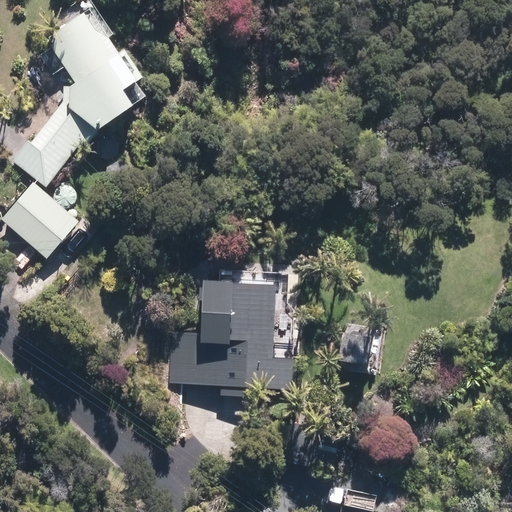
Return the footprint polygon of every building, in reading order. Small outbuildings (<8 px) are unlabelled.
[(94,126),(128,96),(118,82),(131,73),(81,8),(50,32),(79,71),(67,83),(66,103),(70,106),(40,147),(26,138),(11,158),(45,184),(91,123),(94,126)] [(78,218),(32,179),(0,215),(0,218),(45,257),(78,218)] [(243,384),(293,386),(294,354),(271,354),(273,276),(201,274),(198,383),(221,383),(220,392),(243,392),(243,384)] [(367,333),(342,329),(338,359),(364,362),(367,333)] [(282,459),(330,469),(339,430),(290,419),(282,459)]
